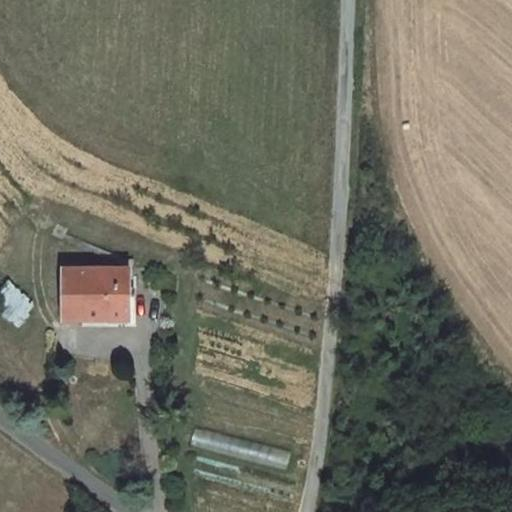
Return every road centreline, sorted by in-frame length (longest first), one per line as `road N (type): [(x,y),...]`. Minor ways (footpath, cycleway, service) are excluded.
road 1 (unclassified): [(304,511),(340,208),(349,0)]
road 2 (unclassified): [(0,417),(126,511)]
